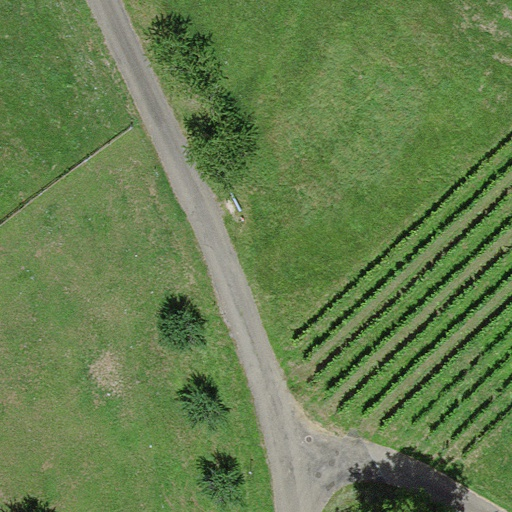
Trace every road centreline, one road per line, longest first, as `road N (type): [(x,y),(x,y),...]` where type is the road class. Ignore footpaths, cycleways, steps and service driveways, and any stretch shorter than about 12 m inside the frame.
road 1 (track): [(287,480),(197,209),(98,0)]
road 2 (track): [(287,480),(349,463),(420,483),(477,511)]
